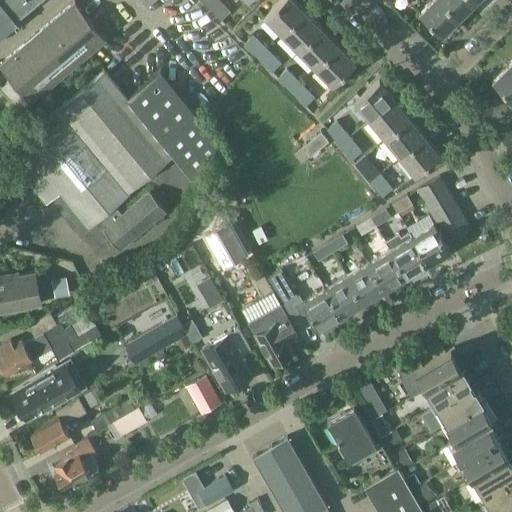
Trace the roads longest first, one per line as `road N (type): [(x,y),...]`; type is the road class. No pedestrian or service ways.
road 1 (residential): [(73,511),(461,297)]
road 2 (residential): [(511,212),(432,82)]
